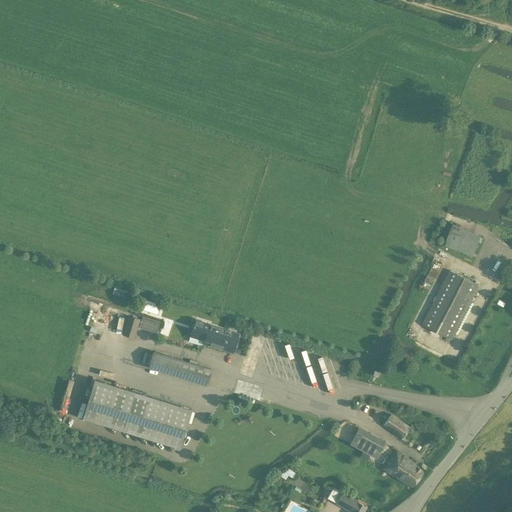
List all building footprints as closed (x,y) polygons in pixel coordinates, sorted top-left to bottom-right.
[(453,225),(444,246),(472,257),(481,236),(453,225)] [(451,339),(479,285),(451,270),(423,325),(451,339)] [(116,288),(114,294),(129,299),(131,292),(116,288)] [(103,325),(109,324),(104,307),(98,309),(103,325)] [(140,328),(159,332),(161,320),(142,316),(140,328)] [(134,338),(139,321),(128,317),(123,334),(134,338)] [(191,334),(205,339),(203,343),(232,352),(238,334),(209,325),(209,324),(195,320),(191,334)] [(252,371),(262,340),(258,339),(247,369),(252,371)] [(307,380),(297,344),(289,346),(288,342),(281,344),(280,340),(274,341),(284,377),(292,375),(293,378),(300,376),(302,381),(307,380)] [(330,383),(320,351),(314,353),(312,349),(306,351),(316,384),(324,382),(325,385),(330,383)] [(149,364),(152,354),(145,352),(142,362),(149,364)] [(189,363),(153,352),(152,354),(149,364),(148,367),(206,385),(211,369),(196,365),(197,362),(190,360),(189,363)] [(333,356),(327,357),(333,389),(339,388),(333,356)] [(184,431),(187,432),(189,425),(186,425),(191,409),(95,380),(83,418),(179,447),(184,431)] [(402,438),(409,428),(391,415),(384,425),(402,438)] [(361,426),(351,443),(378,458),(388,441),(361,426)] [(402,482),(415,465),(395,449),(393,451),(395,452),(382,468),(402,482)] [(419,468),(415,465),(402,482),(412,489),(424,473),(419,468)] [(293,479),(296,474),(286,467),(281,475),(285,479),(288,475),(293,479)] [(364,511),(367,507),(342,493),(332,488),(327,498),(351,511),(350,511),(364,511)]
